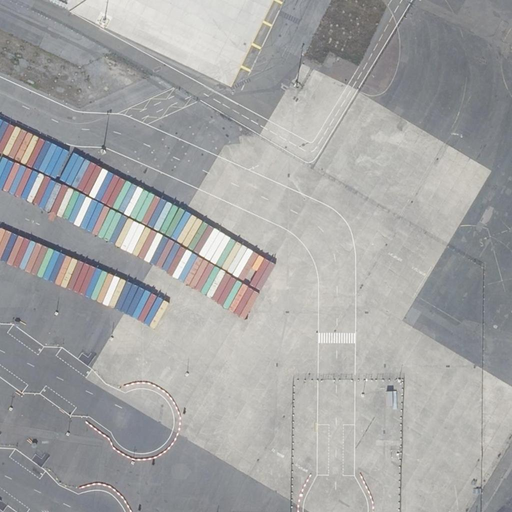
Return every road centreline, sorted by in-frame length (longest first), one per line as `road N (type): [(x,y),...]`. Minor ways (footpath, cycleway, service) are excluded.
road 1 (unknown): [(54,425),(218,133)]
road 2 (unknown): [(129,435),(281,169)]
road 3 (unknown): [(192,446),(343,204)]
road 4 (unknown): [(265,460),(392,234)]
road 5 (unknown): [(464,511),(468,318),(439,266)]
road 6 (unknown): [(2,420),(65,255),(51,214),(32,199)]
road 7 (unknown): [(334,475),(439,266)]
road 8 (unknown): [(2,420),(129,435)]
